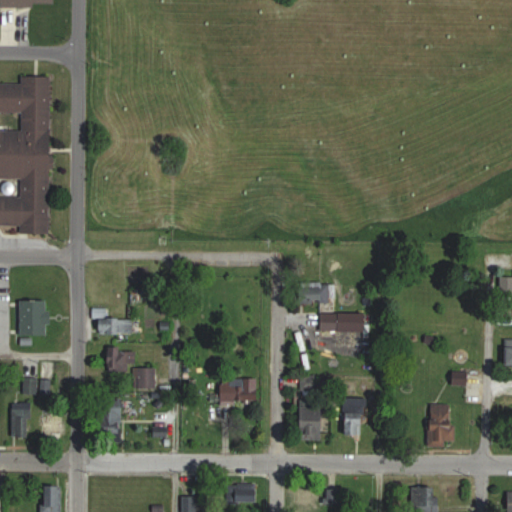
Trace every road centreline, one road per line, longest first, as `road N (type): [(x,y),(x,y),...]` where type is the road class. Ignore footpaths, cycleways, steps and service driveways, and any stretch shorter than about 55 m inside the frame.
road 1 (residential): [(511,463),(0,458)]
road 2 (tertiary): [(76,511),(78,0)]
road 3 (residential): [(0,254),(277,255)]
road 4 (residential): [(275,511),(277,255)]
road 5 (residential): [(482,511),(487,303)]
